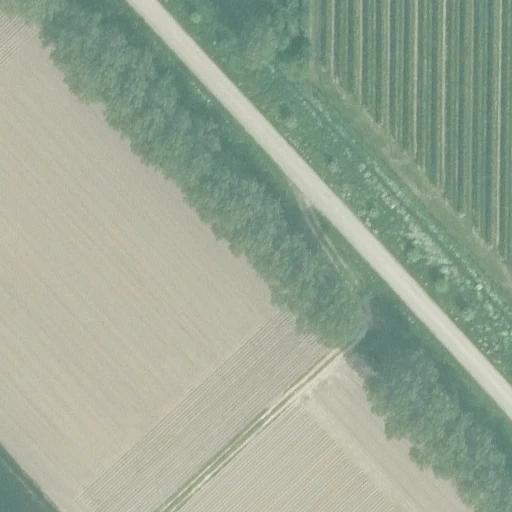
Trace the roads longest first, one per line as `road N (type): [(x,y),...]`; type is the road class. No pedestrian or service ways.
road 1 (unclassified): [(511,404),(147,0)]
road 2 (track): [(319,190),(312,209),(343,326),(331,350),(161,511)]
